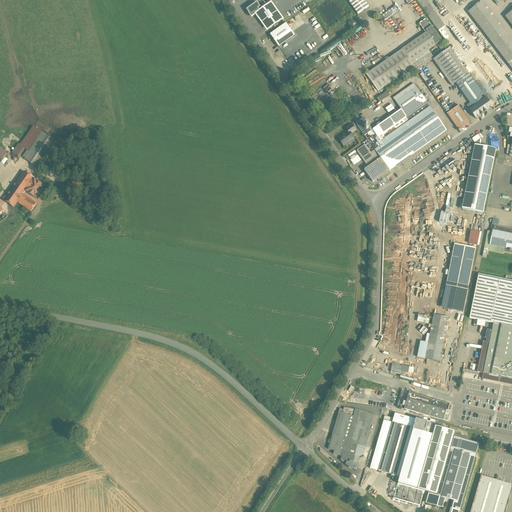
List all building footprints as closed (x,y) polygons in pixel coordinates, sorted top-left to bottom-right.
[(369,7),(364,0),(347,0),(358,14),(369,7)] [(415,0),(436,30),(442,26),(423,0),(403,0),(407,4),(413,0),(415,0)] [(511,39),(482,1),(468,12),(511,70),(511,39)] [(254,14),(259,10),(258,8),(260,7),(257,2),(246,10),(248,13),(251,18),(255,15),(254,14)] [(259,10),(254,14),(255,15),(267,31),(284,19),(271,2),(259,10)] [(381,22),(398,11),(394,6),(380,16),(378,13),(375,15),(381,22)] [(426,19),(419,24),(423,29),(424,28),(426,31),(432,27),(426,19)] [(286,23),(270,35),(278,47),(295,35),(286,23)] [(442,41),(432,27),(426,31),(427,32),(436,45),(442,41)] [(427,32),(402,50),(411,62),(428,50),(436,45),(427,32)] [(450,46),(433,58),(452,85),(469,73),(450,46)] [(411,62),(402,50),(367,75),(378,91),(414,66),(417,70),(434,57),(428,50),(411,62)] [(483,94),(469,74),(456,83),(470,104),(483,94)] [(432,110),(414,84),(393,98),(412,124),(432,110)] [(374,98),(377,103),(388,96),(385,91),(374,98)] [(470,104),(467,106),(476,118),(492,107),(483,94),(470,104)] [(471,122),(459,105),(447,114),(459,130),(471,122)] [(432,110),(412,124),(375,150),(389,171),(446,130),(432,110)] [(397,112),(364,136),(369,142),(372,146),(375,150),(412,124),(407,118),(403,121),(397,112)] [(351,124),(346,128),(348,131),(353,137),(355,135),(353,132),(356,130),(351,124)] [(28,150),(40,132),(33,127),(21,145),(19,143),(13,152),(20,157),(26,149),(28,150)] [(348,131),(338,138),(344,146),(354,139),(353,137),(348,131)] [(58,144),(40,132),(28,150),(23,158),(40,170),(58,144)] [(375,150),(371,153),(365,145),(357,150),(357,151),(357,152),(368,167),(365,170),(364,170),(365,171),(372,182),(373,182),(374,182),(381,177),(383,179),(383,180),(384,180),(391,175),(391,174),(391,173),(389,171),(375,150)] [(496,149),(475,145),(462,209),(483,214),(496,149)] [(24,172),(4,200),(14,207),(17,202),(31,212),(37,204),(24,195),(26,192),(25,191),(34,179),(24,172)] [(95,183),(81,177),(77,186),(83,189),(82,192),(89,195),(95,183)] [(34,179),(25,191),(26,192),(36,199),(45,187),(34,179)] [(443,212),(438,212),(436,222),(447,224),(450,208),(444,206),(443,212)] [(511,229),(494,226),(495,220),(493,219),(490,232),(488,231),(485,243),(490,244),(489,245),(488,250),(503,253),(503,251),(511,253),(511,229)] [(468,230),(466,244),(479,246),(481,232),(468,230)] [(475,249),(453,244),(444,285),(447,286),(467,290),(475,249)] [(505,280),(478,274),(469,319),(493,323),(511,327),(511,281),(505,280)] [(467,290),(447,286),(443,305),(463,309),(467,290)] [(448,318),(433,315),(428,344),(425,359),(440,362),(441,355),(448,318)] [(511,327),(493,323),(489,343),(488,349),(483,373),(478,372),(483,373),(489,374),(488,377),(491,378),(503,380),(508,381),(509,378),(511,379),(511,327)] [(428,344),(420,343),(417,358),(425,359),(428,344)] [(402,366),(392,364),(390,372),(400,374),(402,366)] [(489,374),(483,373),(482,379),(511,385),(511,379),(509,378),(508,381),(503,380),(491,378),(488,377),(489,374)] [(409,392),(407,399),(446,410),(447,411),(449,404),(409,392)] [(443,420),(445,415),(449,416),(450,412),(448,411),(447,411),(446,410),(407,399),(404,409),(443,420)] [(355,409),(344,408),(343,410),(342,414),(339,413),(328,449),(334,451),(333,454),(342,456),(340,460),(346,465),(349,468),(356,470),(358,465),(357,465),(359,457),(365,459),(368,448),(366,448),(371,430),(370,429),(374,415),(355,409)] [(395,414),(378,471),(399,477),(413,429),(415,422),(416,419),(395,414)] [(416,419),(415,422),(413,429),(432,435),(435,426),(435,424),(416,419)] [(454,431),(435,426),(432,435),(417,489),(424,491),(429,492),(426,503),(436,506),(435,507),(438,508),(439,506),(443,508),(445,498),(454,501),(450,511),(459,511),(475,455),(476,455),(479,444),(459,438),(460,435),(454,433),(454,431)] [(417,489),(432,435),(413,429),(399,477),(398,483),(393,500),(419,507),(424,491),(417,489)] [(504,511),(511,488),(511,484),(481,476),(470,511),(504,511)]
